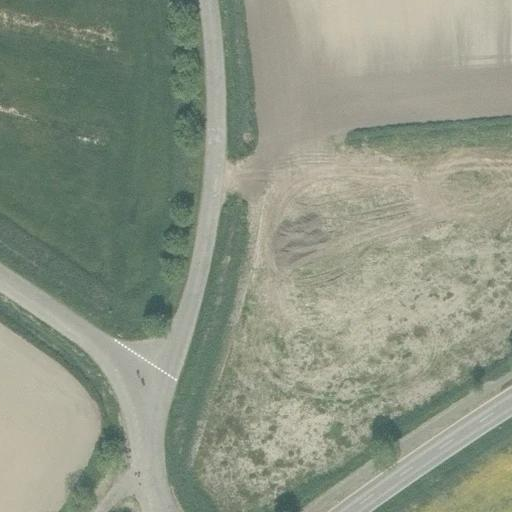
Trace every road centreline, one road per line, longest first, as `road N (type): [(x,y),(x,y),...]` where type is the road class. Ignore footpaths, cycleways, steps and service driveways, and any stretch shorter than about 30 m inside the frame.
road 1 (residential): [(129,393),(178,296),(204,161),(199,0)]
road 2 (tertiary): [(511,382),(320,511)]
road 3 (unclassified): [(129,393),(106,356),(0,275)]
road 4 (unclassified): [(154,511),(129,393)]
